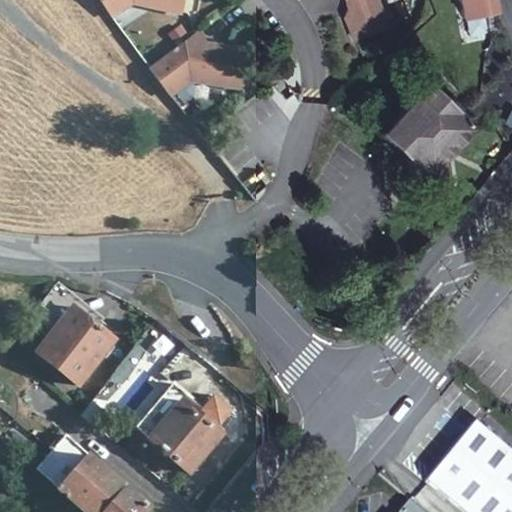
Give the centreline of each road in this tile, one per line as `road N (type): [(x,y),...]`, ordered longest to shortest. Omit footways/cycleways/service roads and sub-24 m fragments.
road 1 (residential): [(203,255),(293,192),(321,72),(314,14),(299,0)]
road 2 (secondary): [(511,197),(358,385)]
road 3 (residential): [(0,249),(71,259),(203,255)]
road 4 (residential): [(203,255),(358,385)]
road 5 (secondary): [(390,411),(511,263)]
road 6 (secondary): [(358,385),(255,511)]
road 7 (secondary): [(307,511),(390,411)]
